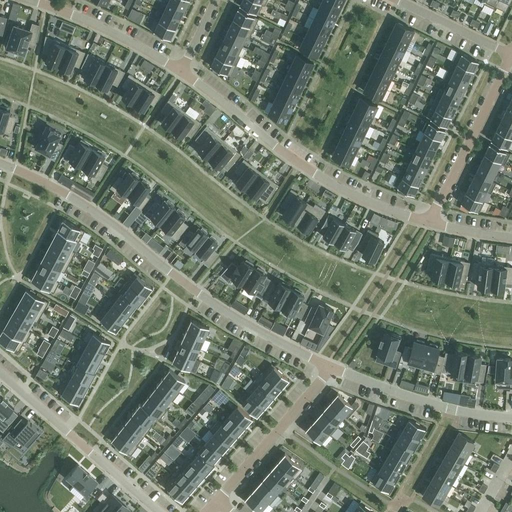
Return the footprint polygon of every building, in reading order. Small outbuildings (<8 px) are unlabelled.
[(143,0),(140,6),(149,10),(152,4),(144,0),(143,0)] [(184,10),(164,0),(163,0),(164,0),(168,2),(164,11),(180,19),(184,10)] [(189,0),(164,0),(184,10),(189,0)] [(265,6),(265,5),(254,0),(242,0),(240,6),(258,14),(263,5),(265,6)] [(324,0),(322,0),(318,9),(336,17),(340,7),(324,0)] [(497,0),(485,0),(484,4),(494,9),(497,0)] [(497,0),(494,9),(496,6),(505,10),(510,0),(497,0)] [(134,21),(138,11),(132,8),(127,18),(134,21)] [(233,19),(254,29),(259,19),(238,9),(233,19)] [(318,9),(314,19),(331,27),(336,17),(318,9)] [(180,19),(164,11),(159,21),(155,19),(175,29),(180,19)] [(175,29),(155,19),(150,29),(154,31),(170,39),(175,29)] [(249,38),(254,29),(233,19),(229,28),(249,38)] [(314,19),(309,28),(326,37),(331,27),(314,19)] [(63,21),(59,29),(72,34),(75,26),(63,21)] [(392,32),(409,40),(414,30),(397,22),(392,32)] [(14,25),(7,48),(24,54),(27,45),(35,48),(39,25),(32,23),(30,30),(14,25)] [(275,27),(272,32),(273,33),(278,36),(281,30),(275,27)] [(249,39),(249,38),(229,28),(224,37),(243,46),(247,38),(249,39)] [(309,28),(304,38),(322,46),(326,37),(309,28)] [(392,32),(387,42),(404,50),(409,40),(392,32)] [(54,65),(59,67),(68,45),(45,36),(42,52),(49,55),(45,63),(53,66),(54,65)] [(238,55),(243,46),(224,37),(220,47),(238,55)] [(322,46),(304,38),(300,48),(317,56),(322,46)] [(399,60),(404,50),(387,42),(382,52),(399,60)] [(68,45),(59,67),(70,72),(73,65),(79,67),(85,52),(68,45)] [(238,56),(238,55),(220,47),(215,56),(236,66),(236,65),(232,63),(236,55),(238,56)] [(453,61),(457,63),(473,71),(478,61),(458,51),(453,61)] [(378,61),(395,69),(399,60),(382,52),(378,61)] [(94,83),(96,84),(107,63),(88,53),(81,68),(88,71),(84,78),(86,79),(85,81),(93,85),(94,83)] [(297,55),(292,65),(309,73),(314,63),(297,55)] [(231,76),(236,66),(215,56),(211,66),(231,76)] [(408,70),(412,64),(403,58),(399,64),(408,70)] [(378,61),(373,71),(390,79),(395,69),(378,61)] [(107,63),(96,84),(98,85),(97,87),(104,90),(105,89),(108,90),(111,83),(117,86),(125,72),(107,63)] [(473,71),(457,63),(453,72),(469,80),(473,71)] [(235,70),(246,74),(249,68),(237,64),(235,70)] [(287,74),(304,83),(309,73),(292,65),(287,74)] [(385,89),(390,79),(373,71),(368,81),(385,89)] [(469,80),(453,72),(448,81),(465,89),(469,80)] [(133,105),(146,84),(129,74),(122,86),(127,89),(122,98),(133,105)] [(304,83),(287,74),(282,84),(299,92),(304,83)] [(171,89),(179,93),(185,82),(177,78),(171,89)] [(465,89),(448,81),(446,80),(442,90),(460,98),(465,89)] [(381,99),(385,89),(368,81),(363,91),(381,99)] [(161,94),(146,84),(133,105),(144,111),(149,103),(154,106),(161,94)] [(278,94),(295,102),(299,92),(282,84),(278,94)] [(460,98),(442,90),(440,89),(435,98),(440,100),(456,108),(460,98)] [(295,102),(278,94),(273,103),(290,112),(295,102)] [(356,107),(373,115),(377,105),(360,97),(356,107)] [(431,107),(435,109),(451,117),(456,108),(440,100),(435,98),(431,107)] [(161,122),(172,130),(185,112),(169,100),(161,111),(166,115),(161,122)] [(290,112),(273,103),(268,114),(285,122),(290,112)] [(0,105),(0,132),(3,133),(4,131),(11,133),(15,120),(8,118),(10,111),(7,110),(8,108),(0,106),(0,105)] [(356,107),(351,117),(368,125),(373,115),(356,107)] [(426,117),(447,127),(451,117),(435,109),(431,107),(426,117)] [(511,114),(505,111),(501,121),(511,126),(511,114)] [(185,112),(172,130),(182,138),(187,131),(192,135),(201,123),(185,112)] [(346,127),(363,135),(368,125),(351,117),(346,127)] [(422,131),(424,132),(440,139),(445,130),(427,121),(422,131)] [(496,130),(511,138),(511,126),(501,121),(496,130)] [(61,134),(54,130),(47,126),(40,139),(38,138),(34,146),(36,147),(49,154),(48,157),(55,161),(63,144),(57,141),(61,134)] [(206,157),(209,159),(224,141),(206,126),(195,139),(196,140),(198,139),(203,144),(202,145),(198,150),(199,152),(198,153),(205,158),(206,157)] [(341,136),(359,145),(363,135),(346,127),(341,136)] [(507,148),(511,138),(496,130),(491,141),(507,148)] [(420,141),(436,149),(440,139),(424,132),(420,141)] [(341,136),(337,146),(354,154),(359,145),(341,136)] [(81,169),(92,149),(87,146),(88,144),(81,140),(76,148),(70,144),(61,158),(81,169)] [(224,141),(209,159),(219,168),(221,166),(227,170),(240,154),(224,141)] [(436,149),(420,141),(415,150),(432,158),(436,149)] [(484,154),(501,162),(505,164),(510,154),(489,144),(484,154)] [(349,165),(354,154),(337,146),(332,156),(349,165)] [(97,152),(92,149),(81,169),(100,180),(108,166),(101,162),(105,154),(98,150),(97,152)] [(432,158),(415,150),(411,159),(427,167),(432,158)] [(480,164),(496,172),(501,162),(484,154),(480,164)] [(244,189),(246,190),(260,172),(244,159),(234,171),(241,176),(236,182),(238,184),(236,185),(243,190),(244,189)] [(427,167),(411,159),(407,168),(423,176),(427,167)] [(496,172),(480,164),(475,173),(491,181),(496,172)] [(398,176),(418,185),(423,176),(407,168),(402,166),(398,176)] [(362,176),(368,179),(370,173),(365,170),(362,176)] [(127,197),(140,180),(138,178),(139,177),(132,172),(131,174),(129,172),(124,179),(119,176),(110,188),(115,192),(117,190),(127,197)] [(260,172),(246,190),(248,192),(247,193),(254,198),(255,197),(257,198),(258,196),(266,203),(278,185),(260,172)] [(470,183),(487,191),(491,193),(496,183),(491,181),(475,173),(470,183)] [(70,188),(74,181),(62,174),(58,181),(70,188)] [(414,195),(418,185),(398,176),(393,185),(414,195)] [(142,181),(140,180),(127,197),(137,205),(136,206),(141,209),(149,198),(145,195),(150,188),(148,186),(149,184),(143,180),(142,181)] [(95,193),(74,181),(70,188),(91,200),(95,193)] [(487,191),(470,183),(466,193),(482,201),(487,191)] [(293,222),(306,202),(296,195),(297,193),(291,189),(280,206),(286,209),(282,215),(293,222)] [(335,195),(325,189),(323,194),(333,199),(335,195)] [(110,191),(103,201),(108,205),(115,196),(110,191)] [(484,202),(482,201),(466,193),(461,203),(479,212),(484,202)] [(144,214),(160,227),(175,208),(173,206),(174,205),(168,200),(167,201),(165,200),(160,205),(155,201),(144,214)] [(313,207),(306,202),(293,222),(294,222),(298,224),(298,225),(308,232),(316,219),(319,221),(325,211),(315,204),(313,207)] [(175,208),(160,227),(177,241),(187,227),(180,222),(185,216),(183,215),(184,213),(178,208),(177,210),(175,208)] [(323,236),(334,243),(345,223),(328,214),(320,229),(325,232),(323,236)] [(382,217),(379,223),(387,226),(389,219),(382,217)] [(63,219),(57,230),(79,241),(85,231),(63,219)] [(345,223),(334,243),(345,249),(347,245),(354,249),(362,233),(345,223)] [(86,229),(89,237),(100,231),(96,224),(86,229)] [(185,245),(194,252),(208,235),(206,234),(207,232),(202,228),(200,229),(199,228),(194,234),(189,230),(179,243),(183,247),(185,245)] [(377,238),(379,234),(368,229),(362,242),(367,245),(362,255),(375,261),(384,242),(377,238)] [(79,241),(57,230),(58,231),(53,241),(75,252),(71,249),(76,240),(79,242),(79,241)] [(152,237),(146,232),(141,238),(146,243),(152,237)] [(208,235),(194,252),(203,259),(201,261),(208,267),(219,254),(212,249),(217,243),(215,241),(217,240),(211,235),(210,237),(208,235)] [(444,236),(442,244),(452,246),(454,238),(444,236)] [(53,241),(48,251),(70,262),(75,252),(53,241)] [(153,248),(159,253),(163,248),(157,242),(153,248)] [(95,244),(93,248),(101,253),(103,248),(95,244)] [(510,247),(496,245),(495,252),(509,254),(510,247)] [(93,248),(92,248),(94,249),(92,254),(98,257),(101,253),(93,248)] [(110,249),(106,254),(112,259),(117,254),(110,249)] [(65,272),(70,262),(48,251),(43,261),(65,272)] [(445,281),(450,258),(430,253),(427,269),(433,270),(431,279),(439,281),(439,279),(445,281)] [(470,262),(450,258),(445,281),(450,282),(450,284),(458,286),(459,282),(465,283),(470,262)] [(90,260),(84,270),(90,273),(95,263),(90,260)] [(231,280),(242,287),(254,267),(252,266),(253,264),(246,260),(245,262),(243,260),(239,266),(237,264),(237,265),(232,262),(220,275),(229,283),(231,280)] [(43,261),(37,271),(59,282),(60,282),(55,280),(60,270),(64,273),(65,272),(43,261)] [(491,289),(494,264),(474,262),(471,278),(479,279),(478,287),(491,289)] [(100,263),(96,268),(103,273),(107,268),(100,263)] [(511,282),(511,266),(494,264),(491,289),(493,289),(493,291),(501,292),(501,290),(504,290),(504,284),(511,284),(511,282)] [(254,267),(242,287),(261,299),(262,297),(270,284),(271,283),(264,278),(266,275),(264,273),(265,272),(258,267),(257,269),(254,267)] [(59,282),(37,271),(32,281),(31,280),(30,281),(54,293),(59,282)] [(126,282),(146,297),(146,296),(147,295),(153,288),(145,281),(141,278),(134,273),(127,282),(126,282)] [(88,282),(83,292),(90,296),(96,286),(88,282)] [(119,291),(139,306),(146,297),(126,282),(119,291)] [(270,284),(262,297),(266,300),(265,302),(281,310),(282,308),(291,289),(289,288),(290,286),(282,282),(281,284),(279,283),(276,288),(270,284)] [(21,300),(43,312),(49,302),(26,289),(25,289),(27,290),(21,300)] [(73,290),(73,289),(69,295),(76,299),(79,293),(73,290)] [(291,289),(282,308),(301,318),(308,305),(301,301),(304,296),(301,295),(302,293),(295,289),(294,291),(291,289)] [(119,292),(112,300),(130,314),(137,305),(138,306),(139,306),(119,291),(119,292)] [(37,322),(43,312),(21,300),(15,310),(37,322)] [(104,308),(123,323),(128,316),(129,314),(130,314),(112,300),(106,309),(104,307),(104,308)] [(230,306),(245,315),(248,309),(234,300),(230,306)] [(84,314),(88,306),(78,301),(74,309),(84,314)] [(323,332),(334,310),(319,303),(315,311),(310,308),(304,322),(309,324),(309,326),(323,332)] [(62,307),(59,313),(66,317),(69,311),(62,307)] [(123,323),(104,308),(96,317),(115,332),(116,332),(121,325),(122,323),(123,323)] [(15,310),(10,320),(31,332),(32,332),(28,329),(33,320),(37,323),(37,322),(15,310)] [(187,329),(205,337),(209,328),(205,326),(205,325),(201,323),(200,324),(191,320),(191,319),(187,327),(187,328),(187,329)] [(26,342),(31,332),(10,320),(4,329),(3,328),(3,329),(26,342)] [(63,327),(69,330),(72,324),(67,321),(63,327)] [(278,325),(275,331),(283,335),(286,330),(278,325)] [(26,342),(3,329),(0,333),(0,340),(19,351),(24,342),(26,342)] [(70,340),(73,335),(62,329),(59,334),(70,340)] [(182,339),(200,348),(205,337),(187,329),(187,330),(186,329),(182,339)] [(86,342),(105,353),(105,352),(106,350),(111,342),(110,342),(93,333),(88,343),(86,342)] [(381,338),(381,339),(380,343),(379,344),(381,344),(377,354),(391,359),(389,365),(395,367),(400,352),(395,350),(396,345),(398,345),(401,337),(391,333),(390,335),(384,333),(382,339),(381,338)] [(177,350),(195,358),(200,348),(182,339),(181,341),(180,343),(177,350)] [(399,362),(420,368),(426,345),(424,344),(424,342),(417,340),(416,342),(414,341),(412,348),(405,346),(399,362)] [(86,342),(80,352),(100,363),(100,362),(101,360),(105,353),(86,342)] [(441,374),(441,372),(444,357),(437,355),(439,348),(437,348),(437,346),(429,343),(429,345),(426,345),(420,368),(441,374)] [(245,345),(240,354),(243,356),(245,357),(250,348),(245,345)] [(51,362),(56,352),(54,351),(51,349),(45,359),(51,362)] [(195,359),(195,358),(177,350),(176,351),(177,351),(176,353),(175,353),(171,362),(172,362),(195,372),(200,361),(195,359)] [(74,362),(96,374),(96,373),(94,372),(95,370),(100,363),(80,352),(82,353),(77,363),(74,361),(74,362)] [(444,357),(441,372),(463,375),(466,354),(455,352),(455,354),(445,352),(444,357)] [(243,356),(240,354),(236,361),(241,366),(247,359),(245,358),(245,357),(243,356)] [(466,354),(463,375),(476,378),(476,381),(483,382),(486,364),(479,363),(481,356),(466,354)] [(497,358),(496,380),(510,381),(510,386),(511,386),(511,365),(511,364),(511,358),(503,358),(503,359),(497,358)] [(45,359),(41,366),(47,369),(51,362),(45,359)] [(90,384),(96,374),(74,362),(69,372),(90,384)] [(227,362),(222,371),(225,373),(230,364),(227,362)] [(241,370),(234,364),(230,372),(235,376),(241,370)] [(271,364),(263,374),(281,389),(281,388),(282,387),(283,387),(289,380),(289,379),(282,373),(282,372),(278,369),(278,370),(271,364)] [(163,377),(178,389),(185,381),(170,369),(169,368),(164,376),(163,377)] [(63,382),(85,394),(89,386),(90,384),(69,372),(68,372),(69,373),(64,382),(63,381),(63,382)] [(281,389),(263,374),(264,375),(256,383),(256,382),(255,383),(273,398),(273,397),(275,396),(281,389)] [(231,377),(228,375),(222,385),(228,389),(234,380),(231,377)] [(178,390),(178,389),(163,377),(162,378),(162,377),(157,385),(156,386),(173,400),(180,391),(178,390)] [(84,394),(85,394),(63,382),(57,392),(65,396),(64,397),(69,399),(69,398),(79,404),(83,396),(84,394)] [(255,383),(247,392),(265,407),(266,406),(267,404),(268,404),(273,398),(255,383)] [(149,395),(164,407),(170,400),(172,401),(173,400),(156,386),(155,387),(155,386),(149,394),(150,394),(149,395)] [(483,387),(476,387),(475,400),(482,401),(483,387)] [(219,398),(223,393),(219,390),(215,394),(219,398)] [(265,407),(247,392),(250,394),(242,403),(256,416),(257,417),(263,409),(265,407)] [(329,402),(344,416),(353,406),(347,401),(344,398),(338,393),(332,400),(331,401),(330,401),(329,402)] [(142,404),(160,419),(167,410),(164,408),(164,407),(149,395),(148,396),(148,395),(142,403),(143,403),(142,404)] [(0,415),(2,418),(0,420),(0,429),(3,432),(18,415),(12,410),(13,409),(14,409),(7,403),(8,402),(3,398),(2,398),(0,396),(0,415)] [(211,398),(203,407),(206,410),(214,401),(211,398)] [(321,411),(338,426),(337,424),(338,423),(344,416),(329,402),(324,409),(323,410),(322,410),(321,411)] [(133,412),(149,424),(155,416),(159,420),(160,419),(142,404),(141,405),(140,403),(133,412)] [(229,415),(244,428),(245,428),(245,427),(246,426),(253,418),(252,418),(238,405),(229,415)] [(330,435),(338,426),(321,411),(316,418),(315,419),(314,419),(313,420),(330,435)] [(126,421),(145,435),(151,427),(148,425),(149,424),(133,412),(132,413),(131,415),(126,421)] [(238,435),(244,428),(229,415),(222,423),(218,420),(218,421),(237,437),(237,436),(238,435)] [(15,427),(10,432),(9,431),(2,439),(13,446),(18,440),(28,448),(41,433),(28,421),(26,422),(21,418),(14,426),(15,427)] [(401,428),(420,440),(421,438),(420,438),(421,436),(422,437),(426,429),(426,428),(426,429),(419,425),(420,424),(416,422),(415,423),(409,419),(403,429),(401,428)] [(330,435),(313,420),(312,422),(313,422),(311,423),(305,430),(306,430),(311,435),(311,436),(314,439),(315,438),(320,443),(328,434),(330,435)] [(119,430),(138,444),(145,435),(126,421),(125,422),(124,424),(119,430)] [(218,421),(210,430),(229,446),(229,445),(230,444),(237,437),(218,421)] [(401,428),(395,439),(414,450),(418,443),(419,441),(420,440),(401,428)] [(137,445),(138,444),(119,430),(118,431),(117,433),(111,440),(119,447),(122,450),(123,449),(131,455),(138,446),(137,445)] [(206,442),(221,455),(221,454),(222,453),(229,446),(210,430),(213,433),(206,442)] [(453,443),(468,452),(475,442),(459,433),(453,443)] [(171,444),(176,448),(181,443),(176,438),(171,444)] [(413,451),(414,450),(395,439),(394,439),(396,440),(391,450),(408,460),(412,453),(413,451)] [(198,450),(197,450),(214,465),(213,463),(214,462),(215,462),(221,455),(206,442),(198,450)] [(462,463),(468,452),(453,443),(447,454),(462,463)] [(181,452),(176,448),(171,444),(165,451),(174,459),(181,452)] [(214,465),(197,450),(189,459),(206,474),(212,468),(213,466),(214,465)] [(391,450),(385,461),(402,471),(406,463),(407,462),(408,460),(391,450)] [(158,459),(161,462),(167,456),(164,453),(158,459)] [(276,462),(295,479),(303,469),(294,461),(295,461),(291,458),(285,454),(285,453),(279,460),(278,462),(277,461),(276,462)] [(441,464),(456,473),(462,463),(447,454),(441,464)] [(150,463),(155,458),(152,455),(147,461),(145,459),(138,468),(143,472),(150,463)] [(206,475),(206,474),(189,459),(189,460),(191,461),(184,470),(182,468),(198,483),(204,476),(206,474),(206,475)] [(377,469),(376,470),(396,481),(400,474),(401,472),(402,471),(385,461),(380,468),(379,471),(377,469)] [(287,488),(295,479),(276,462),(271,469),(270,471),(270,470),(269,471),(287,488)] [(456,473),(441,464),(435,475),(450,484),(456,473)] [(80,499),(82,497),(86,501),(91,496),(86,492),(96,481),(79,465),(68,477),(74,483),(69,489),(78,496),(80,499)] [(198,483),(182,468),(174,477),(172,475),(172,476),(190,492),(197,485),(196,485),(198,483),(198,484),(198,483)] [(149,478),(153,473),(149,469),(145,474),(149,478)] [(396,481),(376,470),(370,481),(379,486),(378,486),(382,488),(389,492),(394,484),(395,482),(396,481)] [(287,488),(269,471),(263,478),(262,480),(262,479),(261,480),(277,495),(278,495),(276,493),(283,485),(287,488)] [(444,494),(450,484),(435,475),(428,485),(444,494)] [(190,493),(190,492),(172,476),(164,485),(171,492),(170,492),(174,496),(175,495),(182,501),(182,502),(189,494),(188,494),(190,492),(190,493)] [(270,504),(277,495),(261,480),(255,487),(254,489),(254,488),(253,489),(270,504)] [(438,505),(444,494),(428,485),(422,496),(438,505)] [(270,504),(253,489),(252,491),(251,492),(250,492),(244,499),(245,499),(251,504),(250,505),(253,508),(254,507),(259,511),(267,503),(269,505),(270,504)] [(97,504),(98,505),(91,511),(118,511),(119,511),(122,507),(121,506),(122,504),(117,500),(115,501),(106,493),(97,504)] [(359,503),(352,511),(372,511),(369,509),(366,506),(365,507),(359,503)]
